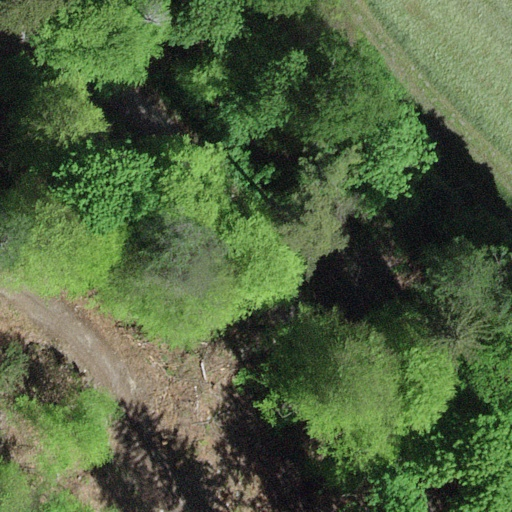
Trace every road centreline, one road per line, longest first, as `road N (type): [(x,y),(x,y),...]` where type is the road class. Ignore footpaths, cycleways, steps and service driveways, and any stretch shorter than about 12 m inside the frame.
road 1 (track): [(0,32),(136,101),(213,183),(385,511)]
road 2 (track): [(179,511),(131,444),(109,360),(0,277)]
